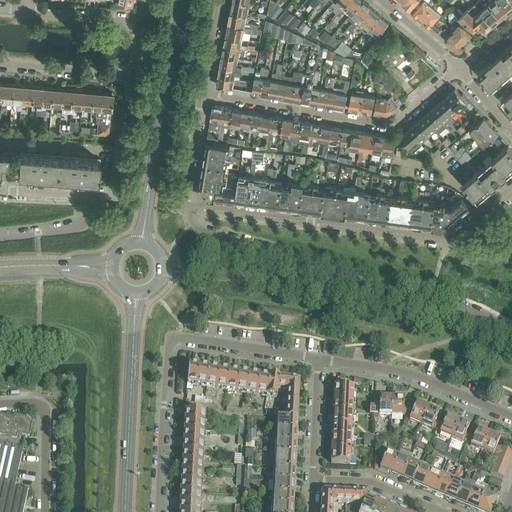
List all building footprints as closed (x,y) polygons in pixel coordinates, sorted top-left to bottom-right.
[(233,0),(232,0),(230,12),(247,14),(248,8),(253,9),(254,4),(249,3),(233,0)] [(266,13),(277,18),(284,6),(273,0),(266,13)] [(334,0),(331,4),(335,7),(333,9),(337,13),(348,0),(334,0)] [(362,0),(348,0),(337,13),(340,16),(346,9),(351,13),(362,0)] [(371,8),(362,0),(351,13),(348,18),(352,22),(351,23),(355,27),(357,24),(360,20),(371,8)] [(411,10),(419,0),(406,0),(403,4),(411,10)] [(420,15),(423,18),(433,6),(426,0),(422,0),(413,11),(419,16),(420,15)] [(497,22),(502,18),(489,3),(485,6),(479,0),(476,3),(493,24),(496,21),(497,22)] [(509,11),(500,0),(492,0),(489,3),(502,18),(506,14),(505,13),(509,11)] [(511,8),(511,0),(500,0),(509,11),(511,8)] [(493,24),(476,3),(472,6),(477,12),(473,16),(480,25),(486,31),(490,27),(490,26),(493,24)] [(442,13),(433,6),(423,18),(426,20),(425,21),(431,26),(442,13)] [(380,15),(371,8),(360,20),(357,24),(365,32),(366,31),(380,15)] [(297,28),(302,17),(285,9),(280,20),(297,28)] [(480,25),(473,16),(468,9),(463,14),(457,9),(454,13),(474,30),(480,25)] [(247,14),(230,12),(228,23),(258,29),(258,24),(245,22),(247,14)] [(326,24),(329,18),(323,15),(320,21),(326,24)] [(389,23),(380,15),(366,31),(372,35),(368,40),(372,43),(389,23)] [(304,21),(299,29),(306,33),(311,25),(304,21)] [(452,30),(465,41),(468,38),(469,37),(471,37),(472,35),(472,34),(473,32),(460,21),(452,30)] [(228,23),(226,36),(242,39),(243,31),(251,33),(252,31),(262,33),(262,30),(258,29),(228,23)] [(445,39),(458,50),(459,49),(460,49),(462,47),(461,46),(463,44),(465,41),(452,30),(445,39)] [(242,39),(226,36),(224,45),(246,49),(246,45),(241,44),(242,39)] [(336,48),(346,56),(353,47),(343,40),(336,48)] [(493,90),(511,73),(511,43),(478,73),(493,90)] [(224,45),(222,56),(238,58),(240,52),(245,53),(246,49),(224,45)] [(425,53),(416,46),(412,51),(421,58),(425,53)] [(238,58),(222,56),(220,65),(242,69),(243,65),(238,64),(238,58)] [(269,95),(277,96),(282,70),(283,64),(279,63),(277,73),(273,72),(272,78),(269,95)] [(220,65),(219,76),(235,78),(236,72),(241,73),(242,69),(220,65)] [(253,92),(261,93),(265,68),(261,67),(261,72),(256,71),(253,92)] [(269,95),(272,78),(268,78),(270,68),(265,68),(261,93),(269,95)] [(302,101),(310,102),(316,70),(311,69),(308,85),(305,84),(302,101)] [(414,73),(411,69),(406,74),(409,78),(414,73)] [(277,96),(285,98),(289,76),(285,75),(286,71),(282,70),(277,96)] [(310,102),(318,104),(321,87),(317,87),(320,71),(316,70),(310,102)] [(285,98),(294,99),(298,71),(294,71),(293,76),(289,76),(285,98)] [(294,99),(302,101),(305,84),(301,84),(303,72),(298,71),(294,99)] [(511,73),(493,90),(502,100),(511,90),(511,73)] [(240,79),(235,78),(219,76),(217,86),(233,89),(234,82),(240,83),(240,79)] [(318,104),(326,105),(331,77),(327,76),(325,88),(321,87),(318,104)] [(326,105),(335,107),(338,90),(333,90),(335,77),(331,77),(326,105)] [(338,88),(338,90),(335,107),(345,108),(350,80),(346,80),(344,89),(338,88)] [(7,85),(3,85),(1,105),(6,106),(7,101),(12,101),(13,85),(7,84),(7,85)] [(19,85),(13,85),(12,101),(17,102),(16,107),(21,107),(23,87),(19,86),(19,85)] [(26,102),(32,103),(33,86),(27,86),(27,87),(23,87),(21,107),(26,108),(26,102)] [(36,108),(41,109),(43,88),(39,88),(39,87),(33,86),(32,103),(36,103),(36,108)] [(47,104),(52,105),(53,88),(47,88),(47,89),(43,88),(41,109),(46,109),(47,104)] [(61,111),(63,90),(59,90),(59,89),(53,88),(52,105),(57,105),(56,110),(61,111)] [(67,91),(63,90),(61,111),(71,111),(73,90),(67,89),(67,91)] [(349,109),(360,111),(363,94),(364,91),(356,89),(356,93),(352,92),(349,109)] [(456,89),(447,96),(460,110),(470,101),(463,93),(461,95),(456,89)] [(79,91),(73,90),(71,111),(76,112),(81,112),(83,92),(78,92),(79,91)] [(511,90),(502,100),(511,111),(511,90)] [(86,108),(92,108),(93,92),(87,91),(87,92),(83,92),(81,112),(86,113),(86,108)] [(95,122),(98,123),(100,123),(103,94),(99,93),(99,92),(93,92),(92,108),(96,109),(95,122)] [(109,135),(110,124),(105,123),(106,114),(106,109),(112,110),(113,95),(112,95),(112,93),(107,93),(107,94),(103,94),(100,123),(98,123),(97,134),(109,135)] [(375,96),(363,94),(360,111),(372,113),(375,96)] [(377,98),(374,114),(387,116),(399,105),(391,96),(388,100),(377,98)] [(440,102),(452,117),(460,110),(447,96),(440,102)] [(440,102),(432,109),(444,123),(452,117),(440,102)] [(219,140),(221,126),(222,122),(224,107),(213,105),(210,128),(218,130),(217,133),(209,132),(208,138),(219,140)] [(224,107),(222,122),(221,126),(231,128),(231,124),(234,109),(224,107)] [(234,109),(231,124),(231,128),(240,129),(243,111),(234,109)] [(424,116),(437,130),(439,133),(447,126),(444,123),(432,109),(424,116)] [(253,112),(243,111),(240,129),(240,132),(244,133),(245,126),(251,127),(253,112)] [(263,114),(253,112),(251,127),(255,128),(253,135),(255,135),(253,147),(257,147),(259,135),(260,129),(263,114)] [(273,116),(263,114),(260,129),(259,135),(263,136),(263,134),(269,135),(273,116)] [(284,118),(273,116),(269,135),(273,136),(274,131),(281,133),(284,118)] [(424,116),(416,122),(429,137),(437,130),(424,116)] [(294,120),(284,118),(281,133),(287,134),(286,139),(290,140),(291,134),(294,120)] [(477,138),(491,126),(484,118),(478,123),(476,121),(468,128),(477,138)] [(303,121),(294,120),(291,134),(301,136),(303,121)] [(313,123),(303,121),(301,136),(311,138),(313,123)] [(79,131),(79,123),(61,122),(60,130),(79,131)] [(416,122),(409,129),(421,143),(429,137),(416,122)] [(323,125),(313,123),(311,138),(309,145),(313,146),(314,138),(320,140),(323,125)] [(332,126),(323,125),(320,140),(325,140),(324,147),(329,148),(329,146),(332,126)] [(343,128),(332,126),(329,146),(333,146),(334,142),(341,143),(343,128)] [(499,134),(491,126),(477,138),(484,147),(499,134)] [(353,130),(343,128),(341,143),(346,144),(345,152),(349,152),(350,149),(353,130)] [(411,152),(421,143),(409,129),(401,136),(406,143),(404,144),(411,152)] [(363,132),(353,130),(350,149),(359,151),(363,132)] [(375,134),(363,132),(359,151),(364,152),(364,147),(372,149),(375,134)] [(375,134),(372,149),(371,153),(382,155),(385,136),(375,134)] [(229,142),(245,145),(246,139),(230,136),(229,142)] [(395,138),(385,136),(382,155),(392,157),(395,138)] [(206,153),(232,157),(233,153),(227,152),(228,146),(207,142),(206,153)] [(511,170),(511,149),(508,145),(464,184),(478,200),(511,170)] [(0,175),(1,175),(2,164),(8,164),(9,153),(2,152),(2,153),(0,152),(0,175)] [(58,178),(59,167),(60,156),(20,152),(18,174),(58,178)] [(204,163),(225,167),(226,160),(231,161),(232,157),(206,153),(204,163)] [(58,178),(78,179),(98,181),(100,159),(60,156),(59,167),(58,178)] [(202,174),(228,178),(229,174),(224,173),(225,167),(204,163),(202,174)] [(200,185),(221,188),(222,182),(228,183),(228,178),(202,174),(200,185)] [(238,192),(236,201),(247,202),(251,176),(247,176),(246,181),(239,180),(238,192)] [(251,176),(247,202),(258,204),(261,183),(255,182),(255,177),(251,176)] [(261,183),(258,204),(269,205),(273,179),(268,178),(268,183),(261,183)] [(273,179),(269,205),(280,207),(283,185),(277,184),(277,180),(273,179)] [(283,185),(280,207),(291,208),(294,182),(290,181),(289,186),(283,185)] [(294,182),(291,208),(301,210),(304,188),(298,187),(298,182),(294,182)] [(304,188),(301,210),(312,211),(315,185),(311,184),(310,189),(304,188)] [(421,225),(431,227),(434,205),(428,205),(431,184),(427,184),(425,199),(421,225)] [(236,201),(238,192),(226,191),(227,189),(221,188),(200,185),(199,196),(236,201)] [(315,185),(312,211),(323,212),(326,191),(319,190),(320,185),(315,185)] [(332,192),(326,191),(323,212),(334,214),(337,187),(333,187),(332,192)] [(335,214),(346,215),(349,192),(342,191),(342,188),(339,188),(335,214)] [(346,215),(357,217),(360,190),(355,190),(355,192),(349,192),(346,215)] [(357,217),(367,218),(370,194),(364,193),(364,191),(360,190),(357,217)] [(367,218),(378,220),(381,193),(377,193),(376,195),(370,194),(367,218)] [(378,220),(388,221),(391,200),(384,199),(385,194),(381,193),(378,220)] [(388,221),(399,222),(403,196),(398,196),(398,200),(391,200),(388,221)] [(399,222),(410,224),(413,202),(406,202),(407,197),(403,196),(399,222)] [(410,224),(421,225),(425,199),(419,198),(419,203),(413,202),(410,224)] [(450,208),(445,207),(442,228),(446,228),(470,207),(462,198),(450,208)] [(442,228),(445,207),(446,202),(441,201),(441,203),(435,203),(434,205),(431,227),(442,228)] [(206,388),(209,368),(189,365),(187,385),(206,388)] [(226,391),(229,371),(209,368),(206,388),(226,391)] [(246,394),(249,374),(229,371),(226,391),(246,394)] [(266,397),(270,378),(249,374),(246,394),(266,397)] [(288,391),(290,381),(270,378),(266,397),(277,399),(279,389),(288,391)] [(288,391),(287,419),(287,420),(297,420),(297,419),(297,418),(299,382),(290,381),(288,391)] [(334,401),(353,401),(354,388),(335,387),(334,401)] [(379,407),(375,407),(374,415),(374,421),(379,421),(379,416),(391,417),(392,399),(379,398),(379,407)] [(405,417),(408,410),(404,408),(404,399),(392,399),(391,417),(403,417),(403,416),(405,417)] [(353,401),(334,401),(334,413),(352,414),(353,401)] [(408,410),(405,417),(410,419),(410,420),(421,425),(428,408),(417,403),(413,412),(408,410)] [(436,430),(439,423),(436,421),(439,413),(428,408),(421,425),(432,430),(432,429),(436,430)] [(185,412),(184,433),(204,434),(205,413),(185,412)] [(334,413),(333,426),(352,427),(352,414),(334,413)] [(440,433),(451,438),(458,421),(447,416),(443,424),(439,423),(436,430),(440,432),(440,433)] [(0,487),(15,491),(24,451),(18,449),(22,430),(24,430),(25,427),(23,426),(24,424),(4,419),(3,422),(0,421),(0,487)] [(275,431),(297,432),(298,432),(298,426),(297,426),(297,420),(287,420),(276,419),(275,431)] [(462,443),(463,442),(467,444),(470,436),(466,434),(470,426),(458,421),(451,438),(462,443)] [(352,427),(333,426),(333,439),(351,439),(352,427)] [(471,446),(482,451),(489,434),(478,430),(474,438),(470,436),(467,444),(471,445),(471,446)] [(275,444),(296,445),(296,444),(298,444),(298,438),(296,438),(297,432),(275,431),(275,444)] [(183,454),(203,455),(204,434),(184,433),(183,454)] [(498,455),(498,454),(501,449),(497,447),(500,439),(489,434),(482,451),(493,456),(493,455),(497,457),(498,455)] [(365,435),(365,446),(375,446),(374,435),(365,435)] [(333,439),(332,452),(351,452),(351,439),(333,439)] [(426,451),(428,446),(418,442),(416,447),(426,451)] [(274,456),(296,457),(296,456),(297,456),(297,450),(296,450),(296,445),(275,444),(274,456)] [(511,451),(501,448),(501,449),(498,454),(511,460),(511,458),(511,451)] [(380,468),(391,473),(398,457),(387,452),(387,453),(382,451),(380,457),(384,459),(380,468)] [(351,452),(332,452),(331,464),(350,465),(351,452)] [(183,454),(182,474),(201,475),(203,455),(183,454)] [(496,461),(509,466),(511,460),(498,454),(498,455),(497,457),(496,461)] [(274,467),(295,468),(296,468),(297,462),(295,462),(296,457),(274,456),(274,467)] [(402,478),(410,462),(398,457),(391,473),(402,478)] [(506,472),(509,466),(496,461),(493,467),(506,472)] [(402,478),(414,483),(421,466),(410,462),(402,478)] [(424,488),(432,469),(421,465),(421,466),(414,483),(413,484),(419,487),(420,486),(424,488)] [(273,482),(294,483),(295,470),(295,468),(274,467),(274,469),(273,482)] [(504,479),(506,472),(493,467),(491,474),(504,479)] [(427,490),(435,493),(443,474),(432,469),(424,488),(427,489),(427,490)] [(181,486),(181,494),(200,495),(201,475),(182,474),(181,486)] [(446,497),(454,479),(443,474),(435,493),(442,496),(442,495),(446,497)] [(449,500),(456,502),(463,485),(457,482),(458,480),(454,479),(446,497),(450,499),(449,500)] [(489,484),(500,489),(502,484),(491,479),(489,484)] [(272,494),(294,495),(294,483),(273,482),(272,494)] [(467,506),(475,488),(464,483),(463,485),(456,502),(463,505),(463,504),(467,506)] [(0,511),(24,511),(25,510),(28,494),(15,491),(0,487),(0,511)] [(471,509),(477,511),(486,492),(475,488),(467,506),(471,508),(471,509)] [(360,511),(371,511),(376,502),(367,497),(367,494),(324,492),(322,494),(320,511),(332,511),(333,504),(363,505),(360,511)] [(490,511),(497,497),(486,492),(477,511),(478,511),(490,511)] [(179,511),(199,511),(200,495),(181,494),(179,511)] [(272,507),(293,507),(294,495),(272,494),(272,507)] [(371,511),(383,511),(386,506),(376,502),(371,511)]
